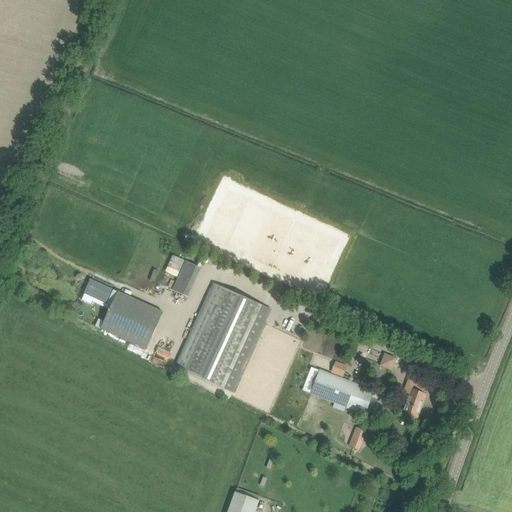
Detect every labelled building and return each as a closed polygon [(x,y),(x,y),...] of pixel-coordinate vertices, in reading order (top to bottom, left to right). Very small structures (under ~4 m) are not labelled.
[(182,266),(184,261),(175,256),(172,256),(170,260),(173,262),(182,266)] [(172,263),(169,262),(167,267),(170,268),(179,273),(181,267),(172,263)] [(169,270),(166,269),(164,273),(167,275),(176,279),(178,274),(169,270)] [(84,293),(107,304),(113,290),(90,279),(83,293),(84,293)] [(176,366),(232,392),(267,317),(258,313),(262,304),(214,282),(176,366)] [(146,349),(163,313),(117,292),(100,328),(146,349)] [(84,309),(80,319),(95,324),(98,314),(84,309)] [(380,365),(392,370),(396,358),(385,354),(380,365)] [(347,366),(336,362),(332,372),(343,376),(347,366)] [(333,407),(344,411),(346,406),(364,413),(370,397),(380,400),(382,394),(350,381),(320,370),(311,393),(335,402),(333,407)] [(426,394),(417,391),(412,389),(401,418),(415,423),(426,394)] [(358,450),(366,430),(357,427),(349,446),(358,450)] [(253,511),(259,498),(234,490),(226,511),(253,511)]
